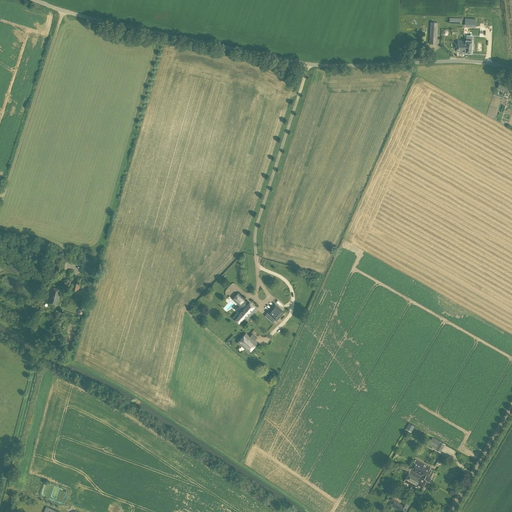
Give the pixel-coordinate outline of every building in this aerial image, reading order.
[(437,44),(438,23),(430,22),(429,44),(437,44)] [(457,40),(456,52),(465,52),(465,53),(471,53),(472,41),(466,41),(457,40)] [(417,54),(425,54),(425,41),(417,42),(417,54)] [(509,93),(511,85),(500,81),(497,89),(509,93)] [(82,292),(83,284),(73,282),(72,290),(82,292)] [(58,306),(62,290),(50,287),(47,303),(58,306)] [(246,303),(243,301),(245,299),(239,293),(233,300),(242,308),(238,311),(239,312),(234,318),(242,325),(247,319),(248,320),(257,309),(248,301),(246,303)] [(284,305),(274,297),(265,306),(275,315),(284,305)] [(253,341),(250,338),(246,334),(238,344),(242,347),(243,346),(246,349),(245,350),(249,354),(258,344),(253,340),(253,341)] [(411,432),(414,426),(409,423),(406,429),(411,432)] [(440,453),(445,444),(432,437),(428,444),(435,449),(440,453)] [(424,479),(426,480),(429,482),(431,478),(426,475),(430,468),(416,460),(410,469),(410,470),(425,477),(424,479)] [(410,470),(410,469),(402,465),(401,468),(409,472),(404,481),(415,487),(416,486),(417,486),(416,488),(421,490),(426,480),(424,479),(425,477),(410,470)] [(402,505),(391,499),(388,504),(399,510),(400,509),(404,511),(406,508),(407,509),(411,502),(405,499),(402,505)]
